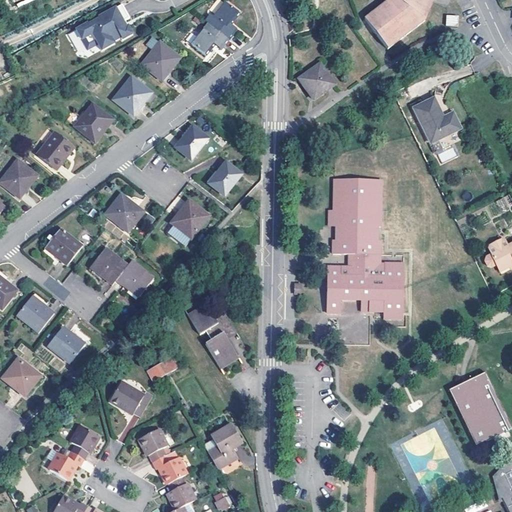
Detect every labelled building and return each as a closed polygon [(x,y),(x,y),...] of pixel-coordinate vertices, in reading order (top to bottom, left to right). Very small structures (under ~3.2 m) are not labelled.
[(217,28),(231,39),(240,28),(234,24),(243,12),(227,0),(216,15),(212,12),(207,20),(217,28)] [(393,0),(389,3),(387,1),(378,8),(378,12),(374,15),(371,14),(364,18),(387,48),(394,43),(393,41),(397,38),(400,39),(410,31),(410,28),(414,25),(417,26),(425,20),(428,13),(425,11),(428,7),(431,8),(434,1),(430,0),(393,0)] [(131,18),(124,4),(100,17),(101,18),(90,24),(89,23),(78,29),(89,50),(100,44),(103,51),(116,44),(115,42),(122,38),(124,40),(134,35),(130,26),(128,27),(126,29),(123,23),(125,22),(131,18)] [(458,28),(458,17),(446,17),(446,27),(458,28)] [(231,39),(217,28),(213,33),(206,28),(193,43),(209,55),(217,44),(223,49),(231,39)] [(161,42),(144,64),(163,79),(181,57),(161,42)] [(320,63),(296,79),(298,82),(313,103),(337,87),(320,63)] [(144,98),(147,100),(153,92),(134,77),(115,99),(135,115),(141,106),(139,105),(144,98)] [(429,100),(409,110),(426,144),(455,130),(448,115),(438,119),(429,100)] [(94,106),(76,128),(96,143),(113,121),(94,106)] [(193,126),(176,148),(190,159),(207,138),(193,126)] [(74,148),(55,133),(37,155),(57,171),(74,148)] [(453,147),(437,153),(441,162),(457,157),(453,147)] [(29,182),(31,184),(37,177),(18,161),(0,183),(19,199),(26,190),(24,188),(29,182)] [(242,173),(226,161),(209,182),(224,195),(242,173)] [(327,315),(341,315),(341,303),(361,303),(370,303),(370,307),(384,307),(384,314),(384,321),(403,321),(404,264),(382,264),(382,255),(382,242),(379,242),(379,234),(376,234),(376,228),(379,228),(382,228),(383,181),(333,181),(333,211),(333,227),(335,227),(339,227),(339,234),(335,234),(335,241),(333,241),(333,255),(348,255),(348,263),(348,267),(327,267),(327,315)] [(105,213),(128,231),(143,212),(135,205),(133,207),(127,202),(129,200),(121,194),(105,213)] [(178,215),(172,222),(174,224),(167,233),(185,247),(209,216),(190,200),(183,208),(186,210),(181,216),(178,215)] [(83,245),(61,228),(45,247),(67,265),(83,245)] [(499,274),(508,269),(511,267),(511,246),(506,249),(503,243),(500,242),(488,248),(487,252),(490,258),(486,260),(485,261),(484,265),(486,270),(491,271),(496,268),(499,274)] [(90,267),(112,284),(116,279),(128,264),(106,248),(90,267)] [(128,264),(116,279),(138,296),(154,276),(132,259),(128,264)] [(0,277),(0,308),(2,310),(18,291),(0,277)] [(32,296),(16,315),(38,333),(54,313),(32,296)] [(370,303),(361,303),(361,314),(384,314),(384,307),(370,307),(370,303)] [(212,340),(206,344),(221,370),(240,359),(228,340),(231,338),(238,334),(226,314),(216,320),(205,304),(187,315),(200,335),(207,331),(212,340)] [(64,328),(48,347),(70,365),(86,345),(64,328)] [(169,358),(166,360),(172,370),(176,368),(169,358)] [(2,379),(24,396),(40,376),(18,359),(2,379)] [(172,370),(166,360),(155,366),(161,377),(172,370)] [(147,371),(153,382),(161,377),(155,366),(147,371)] [(483,376),(448,393),(476,449),(511,432),(483,376)] [(143,397),(120,384),(110,402),(140,418),(152,397),(145,393),(143,397)] [(229,448),(239,442),(229,426),(209,438),(216,449),(207,454),(217,472),(237,461),(231,452),(229,448)] [(72,453),(85,461),(99,437),(82,427),(72,444),(76,446),(72,453)] [(152,464),(167,457),(163,450),(166,448),(157,432),(140,441),(145,451),(152,464)] [(239,442),(229,448),(231,452),(241,446),(239,442)] [(61,455),(51,471),(67,481),(74,470),(77,465),(81,468),(85,461),(72,453),(69,459),(61,455)] [(167,457),(152,464),(156,470),(159,469),(162,473),(169,486),(183,478),(186,477),(177,459),(170,463),(167,457)] [(508,511),(511,511),(511,463),(511,461),(502,470),(502,474),(495,482),(493,484),(493,485),(493,487),(494,489),(495,489),(496,489),(498,489),(499,489),(506,501),(503,502),(508,511)] [(502,470),(491,482),(493,487),(493,485),(493,484),(495,482),(502,474),(502,470)] [(181,509),(195,502),(183,478),(169,486),(172,492),(169,494),(172,500),(178,511),(181,509)] [(230,497),(222,497),(222,494),(215,495),(216,510),(231,509),(230,497)] [(82,504),(80,508),(63,499),(55,511),(86,511),(89,508),(82,504)]
